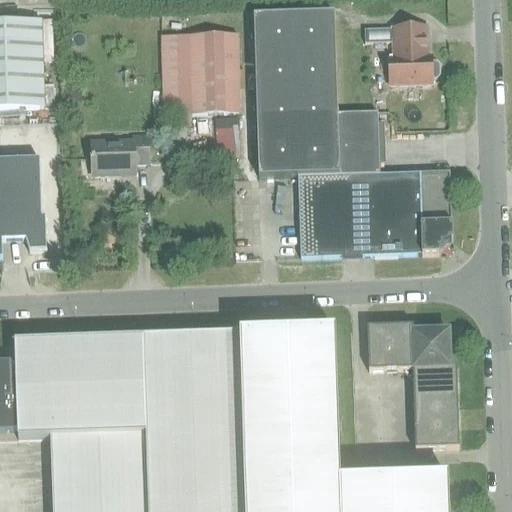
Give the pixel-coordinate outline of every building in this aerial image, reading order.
[(335,17),(254,20),(257,120),(259,181),(298,180),(301,262),(342,261),(374,260),(422,258),(435,258),(439,258),(439,257),(439,253),(441,249),(444,246),(447,244),(451,243),(451,244),(453,244),(453,243),(452,226),(450,176),(380,178),(378,116),(338,117),(335,17)] [(0,25),(0,113),(45,112),(42,24),(0,25)] [(393,32),(366,33),(367,46),(394,45),(394,59),(389,59),(390,87),(432,86),(432,80),(436,80),(440,77),(439,67),(436,64),(428,64),(427,30),(393,31),(393,32)] [(164,119),(192,118),(240,117),(238,37),(162,39),(164,119)] [(149,139),(134,140),(134,145),(92,146),(92,163),(94,163),(95,180),(136,179),(136,167),(150,167),(149,139)] [(42,221),(40,163),(0,164),(0,163),(0,262),(3,262),(3,244),(26,243),(29,254),(30,255),(49,255),(49,254),(47,254),(46,221),(42,221)] [(369,374),(408,373),(413,378),(415,453),(459,452),(457,370),(450,370),(449,335),(414,336),(414,329),(368,330),(369,374)] [(0,434),(18,434),(18,442),(51,441),(53,511),(449,511),(448,481),(340,485),(335,335),(223,339),(15,346),(16,366),(0,366),(0,434)]
